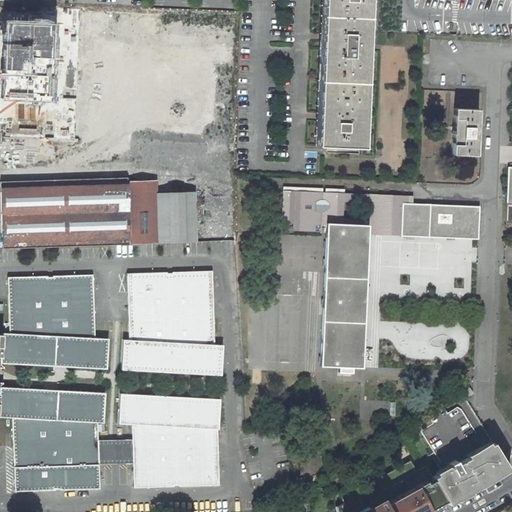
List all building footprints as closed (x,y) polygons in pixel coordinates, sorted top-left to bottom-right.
[(321,0),(315,145),(317,145),(359,147),(361,147),(367,0),(321,0)] [(48,100),(50,19),(3,17),(0,99),(48,100)] [(451,154),(476,155),(478,109),(453,108),(451,154)] [(217,163),(234,164),(235,153),(217,153),(52,147),(51,169),(66,170),(66,167),(216,173),(217,163)] [(129,244),(196,241),(195,191),(157,193),(157,180),(128,181),(128,178),(0,182),(2,249),(129,244)] [(195,191),(196,241),(235,241),(233,199),(233,189),(195,190),(195,191)] [(401,235),(477,239),(479,206),(402,203),(401,235)] [(320,365),(361,367),(368,225),(326,223),(320,365)] [(129,340),(123,339),(121,369),(169,372),(169,368),(179,369),(179,373),(180,373),(221,375),(222,345),(214,345),(212,271),(172,272),(172,273),(167,273),(167,272),(127,273),(128,322),(129,340)] [(2,333),(2,334),(0,363),(54,366),(54,362),(64,362),(64,366),(66,366),(106,369),(108,339),(94,338),(94,324),(92,275),(52,276),(52,277),(47,277),(47,276),(7,277),(9,333),(2,333)] [(458,387),(465,398),(473,393),(466,382),(458,387)] [(59,490),(99,489),(97,422),(103,423),(105,393),(58,390),(57,390),(57,394),(47,393),(47,389),(45,389),(0,386),(0,416),(12,417),(14,491),(54,490),(54,489),(59,489),(59,490)] [(129,424),(132,424),(133,487),(173,486),(174,485),(178,485),(179,486),(219,485),(217,436),(217,429),(218,429),(219,399),(172,396),(171,396),(171,400),(161,400),(161,396),(158,395),(120,393),(118,423),(129,424)] [(439,466),(441,469),(449,464),(450,467),(436,475),(432,477),(433,479),(448,504),(492,480),(509,469),(493,442),(489,444),(468,458),(466,455),(483,445),(461,409),(457,407),(447,413),(440,402),(416,424),(442,464),(439,466)] [(466,455),(468,458),(489,444),(488,442),(483,445),(466,455)] [(374,480),(380,491),(417,471),(411,460),(374,480)] [(435,472),(436,475),(450,467),(449,464),(441,469),(435,472)] [(297,490),(312,486),(309,476),(294,480),(297,490)] [(424,511),(434,511),(448,504),(433,479),(421,486),(433,507),(424,511)] [(337,511),(389,511),(388,509),(386,505),(380,491),(368,497),(362,486),(342,497),(345,505),(336,507),(337,511)] [(388,509),(389,511),(424,511),(433,507),(421,486),(386,505),(388,509)]
